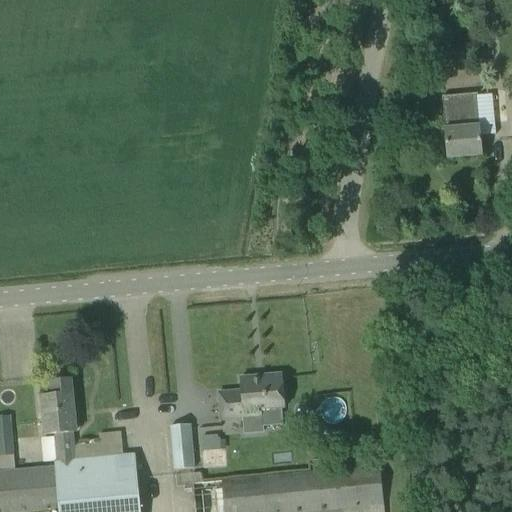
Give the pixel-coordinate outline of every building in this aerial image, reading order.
[(441,98),(446,160),(480,156),(475,95),(441,98)] [(217,394),(220,422),(241,420),(242,436),(262,434),(260,411),(284,409),(281,376),(239,380),(240,392),(217,394)] [(0,511),(21,511),(61,508),(61,511),(138,511),(135,476),(133,456),(74,462),(71,434),(74,433),(69,381),(51,383),(52,397),(41,398),(44,436),(53,436),(56,463),(54,464),(54,469),(0,473),(0,511)] [(0,419),(0,457),(12,456),(8,419),(0,419)] [(169,428),(173,471),(193,470),(189,426),(169,428)] [(189,476),(193,511),(383,511),(379,466),(202,484),(200,474),(189,476)]
